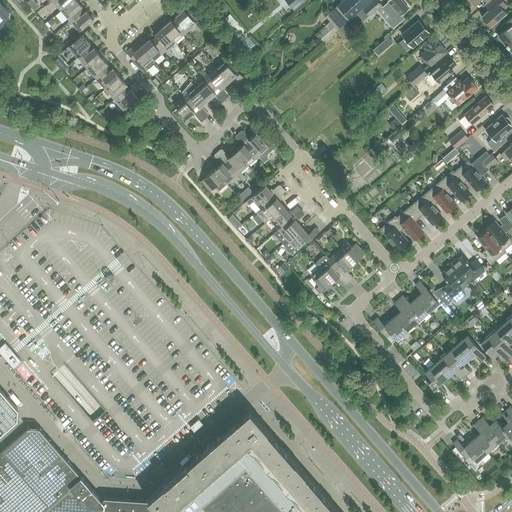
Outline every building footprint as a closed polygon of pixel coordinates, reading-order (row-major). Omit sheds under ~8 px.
[(32,0),(29,0),(27,2),(32,8),(34,10),(34,11),(39,7),(32,0)] [(54,0),(51,0),(53,2),(60,10),(71,0),(55,0),(54,0)] [(76,0),(71,0),(60,10),(68,18),(69,21),(71,19),(73,21),(78,17),(74,13),(78,9),(82,6),(76,0)] [(285,0),(286,0),(294,10),(305,0),(285,0)] [(343,0),(326,16),(331,22),(316,35),(323,43),(370,0),(343,0)] [(371,0),(363,8),(369,16),(381,5),(376,0),(371,0)] [(389,1),(383,7),(392,18),(388,22),(394,28),(405,19),(400,14),(408,7),(401,0),(388,0),(389,1)] [(488,0),(487,1),(492,6),(486,11),(481,16),(491,26),(504,14),(507,12),(504,8),(508,5),(503,0),(488,0)] [(0,22),(11,13),(0,1),(0,22)] [(71,19),(69,21),(71,23),(79,32),(93,19),(86,10),(82,13),(80,11),(78,9),(74,13),(78,17),(73,21),(71,19)] [(176,22),(174,23),(178,28),(182,25),(186,29),(184,31),(186,33),(188,31),(197,23),(184,9),(175,16),(178,20),(176,22)] [(506,46),(511,40),(511,15),(504,23),(503,23),(504,24),(507,27),(504,30),(498,35),(504,42),(505,44),(504,44),(506,46)] [(51,18),(45,23),(48,27),(54,22),(51,18)] [(171,20),(162,27),(175,42),(184,35),(186,33),(184,31),(186,29),(182,25),(178,28),(174,23),(171,20)] [(420,21),(402,37),(415,51),(420,46),(432,36),(420,21)] [(155,40),(153,42),(157,47),(161,43),(165,48),(163,49),(165,51),(167,49),(175,42),(162,27),(154,35),(157,38),(155,40)] [(82,34),(68,46),(76,55),(78,57),(79,56),(81,58),(86,54),(82,50),(87,46),(90,43),(83,34),(82,34)] [(426,50),(421,54),(431,65),(436,61),(446,52),(432,36),(422,45),(426,50)] [(388,37),(374,49),(378,55),(393,42),(388,37)] [(150,38),(141,46),(154,60),(163,53),(165,51),(163,49),(165,48),(161,43),(157,47),(153,42),(150,38)] [(79,56),(78,57),(79,59),(87,68),(101,55),(94,47),(90,50),(89,48),(87,46),(82,50),(86,54),(81,58),(79,56)] [(154,60),(141,46),(135,51),(132,47),(127,51),(134,59),(137,57),(146,68),(154,60)] [(101,55),(87,68),(94,76),(96,78),(98,77),(100,79),(104,75),(101,71),(105,67),(109,64),(101,55)] [(432,73),(426,78),(432,85),(438,80),(439,81),(453,70),(451,68),(456,63),(454,61),(455,60),(453,58),(451,58),(450,56),(431,72),(432,73)] [(68,66),(63,60),(58,65),(59,66),(61,68),(62,70),(68,66)] [(224,60),(215,68),(227,82),(235,76),(243,85),(247,81),(236,68),(233,70),(224,60)] [(406,77),(413,85),(427,73),(420,65),(406,77)] [(98,77),(96,78),(98,80),(105,89),(120,76),(112,68),(109,71),(107,69),(105,67),(101,71),(104,75),(100,79),(98,77)] [(215,68),(203,78),(209,85),(213,81),(217,85),(220,89),(222,87),(227,82),(215,68)] [(120,76),(105,89),(113,97),(114,99),(116,98),(118,100),(123,96),(119,92),(124,88),(127,85),(120,76)] [(444,100),(452,109),(453,108),(471,93),(471,92),(476,87),(475,85),(475,83),(471,80),(470,79),(468,78),(462,82),(460,80),(459,81),(456,77),(443,89),(443,90),(436,95),(432,99),(437,106),(444,100)] [(203,78),(195,86),(207,100),(214,94),(216,93),(213,89),(215,87),(217,85),(213,81),(209,85),(203,78)] [(191,81),(182,92),(184,95),(182,97),(184,99),(188,103),(192,99),(196,104),(199,107),(202,105),(207,100),(195,86),(191,81)] [(220,89),(217,85),(215,87),(224,98),(229,94),(222,87),(220,89)] [(377,86),(371,90),(378,98),(383,93),(377,86)] [(419,93),(414,86),(404,94),(410,101),(419,93)] [(216,93),(214,94),(220,102),(224,98),(215,87),(213,89),(216,93)] [(116,98),(114,99),(116,102),(124,110),(138,98),(131,89),(127,92),(125,90),(124,88),(119,92),(123,96),(118,100),(116,98)] [(465,115),(473,123),(494,104),(486,96),(465,115)] [(186,118),(193,113),(195,111),(192,107),(194,106),(196,104),(192,99),(188,103),(184,99),(182,97),(174,104),(186,118)] [(95,98),(90,102),(94,107),(99,103),(95,98)] [(196,104),(194,106),(204,118),(209,114),(202,105),(199,107),(196,104)] [(195,111),(193,113),(200,121),(204,118),(194,106),(192,107),(195,111)] [(487,142),(494,150),(506,140),(502,135),(511,127),(511,125),(511,124),(511,121),(508,117),(504,117),(503,115),(502,114),(485,129),(486,129),(493,138),(487,142)] [(394,119),(389,123),(395,129),(399,125),(394,119)] [(449,138),(455,145),(465,137),(459,130),(449,138)] [(251,143),(247,147),(251,151),(255,148),(260,154),(258,156),(264,162),(267,159),(268,154),(267,154),(271,151),(273,151),(276,148),(266,136),(263,139),(257,132),(248,140),(251,143)] [(394,133),(386,140),(389,144),(392,141),(393,142),(398,138),(394,133)] [(244,143),(235,151),(248,165),(258,156),(260,154),(255,148),(251,151),(247,147),(244,143)] [(511,144),(500,154),(505,159),(509,156),(511,158),(511,144)] [(375,150),(380,155),(384,151),(380,146),(375,150)] [(230,162),(226,165),(230,170),(234,166),(238,171),(239,172),(248,165),(235,151),(227,158),(230,162)] [(396,151),(390,157),(394,161),(400,156),(396,151)] [(447,153),(443,157),(447,162),(451,158),(447,153)] [(482,161),(488,169),(498,161),(491,153),(490,154),(482,161)] [(478,157),(471,163),(475,167),(481,174),(488,169),(482,161),(478,157)] [(441,159),(434,166),(437,170),(445,163),(441,159)] [(468,161),(454,173),(462,183),(467,179),(476,190),(485,182),(468,161)] [(236,173),(238,171),(234,166),(230,170),(226,165),(223,162),(214,169),(227,183),(237,174),(236,173)] [(202,180),(201,181),(210,192),(215,187),(218,191),(227,183),(214,169),(202,180)] [(452,171),(438,183),(446,194),(447,193),(451,189),(460,200),(470,192),(462,183),(454,173),(452,171)] [(438,183),(424,195),(432,205),(433,205),(437,201),(446,212),(456,204),(447,193),(446,194),(438,183)] [(246,202),(255,212),(262,207),(264,209),(268,205),(265,200),(269,196),(273,193),(265,185),(246,202)] [(405,190),(401,194),(404,198),(409,194),(405,190)] [(424,195),(410,207),(419,217),(423,213),(432,224),(442,216),(433,205),(432,205),(424,195)] [(264,223),(269,219),(284,206),(276,198),(273,201),(269,196),(265,200),(268,205),(264,209),(262,207),(255,212),(264,223)] [(269,219),(278,229),(280,231),(287,226),(283,221),(287,217),(291,214),(284,206),(269,219)] [(395,216),(395,217),(404,227),(403,227),(414,239),(423,231),(414,221),(419,217),(410,207),(397,218),(395,216)] [(49,209),(0,251),(0,352),(110,479),(139,481),(244,389),(101,226),(49,209)] [(485,229),(487,231),(503,249),(511,241),(505,233),(511,227),(511,223),(505,215),(500,220),(503,224),(500,227),(495,221),(485,229)] [(274,233),(283,244),(302,227),(295,219),(291,222),(287,217),(283,221),(287,226),(280,231),(278,229),(274,233)] [(404,227),(395,217),(381,229),(398,250),(408,242),(399,231),(403,227),(404,227)] [(302,227),(283,244),(286,248),(286,250),(288,252),(290,252),(293,255),(297,251),(301,247),(316,235),(319,232),(320,231),(316,226),(312,230),(308,234),(302,227)] [(331,227),(326,231),(329,235),(334,231),(331,227)] [(503,249),(487,231),(478,238),(487,249),(482,253),(490,263),(505,251),(503,249)] [(348,242),(339,250),(351,265),(364,253),(360,248),(355,243),(352,246),(348,242)] [(339,250),(329,259),(331,260),(329,262),(333,267),(337,263),(341,267),(338,269),(342,273),(351,265),(339,250)] [(317,261),(317,263),(332,281),(342,273),(338,269),(341,267),(337,263),(333,267),(329,262),(331,260),(329,259),(326,255),(325,257),(323,256),(317,261)] [(464,278),(468,284),(475,278),(484,270),(475,260),(469,265),(461,256),(457,260),(456,259),(451,263),(464,278)] [(293,258),(288,262),(292,266),(297,262),(293,258)] [(279,267),(276,269),(279,273),(281,275),(289,268),(287,266),(284,262),(279,267)] [(462,289),(468,284),(464,278),(451,263),(445,269),(445,270),(442,273),(449,282),(443,287),(437,290),(435,292),(447,306),(447,305),(448,305),(448,304),(449,303),(450,302),(450,301),(451,300),(451,299),(455,303),(465,294),(462,289)] [(320,267),(310,275),(318,285),(315,288),(319,293),(332,281),(320,267)] [(496,270),(492,274),(497,281),(502,276),(496,270)] [(416,298),(428,312),(434,306),(435,307),(440,303),(444,308),(447,306),(435,292),(432,294),(420,281),(415,285),(422,292),(416,298)] [(403,295),(399,299),(417,321),(428,312),(416,298),(410,303),(403,295)] [(480,298),(475,302),(480,309),(486,304),(480,298)] [(401,311),(394,316),(407,330),(417,321),(399,299),(394,303),(398,307),(401,311)] [(386,337),(391,343),(396,339),(396,340),(407,330),(394,316),(384,325),(378,317),(373,321),(380,330),(382,332),(386,337)] [(511,316),(502,325),(511,337),(511,316)] [(511,337),(502,325),(491,334),(510,356),(511,354),(511,349),(508,344),(511,340),(511,337)] [(510,356),(491,334),(480,343),(492,358),(499,352),(505,360),(510,356)] [(467,335),(456,344),(468,358),(474,353),(481,361),(486,356),(467,335)] [(456,344),(446,354),(465,375),(469,371),(463,363),(468,358),(456,344)] [(446,354),(435,363),(448,377),(453,372),(460,379),(465,375),(446,354)] [(448,377),(435,363),(425,372),(430,379),(426,382),(439,397),(444,393),(437,386),(448,377)] [(0,511),(303,511),(298,507),(292,511),(283,511),(245,467),(217,491),(193,511),(147,511),(140,511),(130,511),(108,509),(104,509),(104,502),(102,500),(96,493),(81,476),(62,455),(61,452),(39,428),(28,427),(27,428),(22,425),(16,420),(17,409),(0,389),(0,511)] [(104,502),(104,509),(108,509),(130,511),(140,511),(147,511),(193,511),(217,491),(245,467),(283,511),(292,511),(298,507),(303,511),(338,511),(250,410),(170,480),(147,499),(147,500),(104,497),(102,500),(104,502)] [(509,422),(503,427),(508,433),(511,438),(511,416),(507,410),(502,414),(509,422)] [(483,417),(478,421),(497,443),(508,433),(503,427),(496,419),(490,425),(483,417)] [(481,433),(475,438),(487,452),(497,443),(478,421),(474,425),(481,433)] [(487,452),(475,438),(464,447),(457,439),(453,443),(466,458),(470,455),(476,461),(487,452)]
